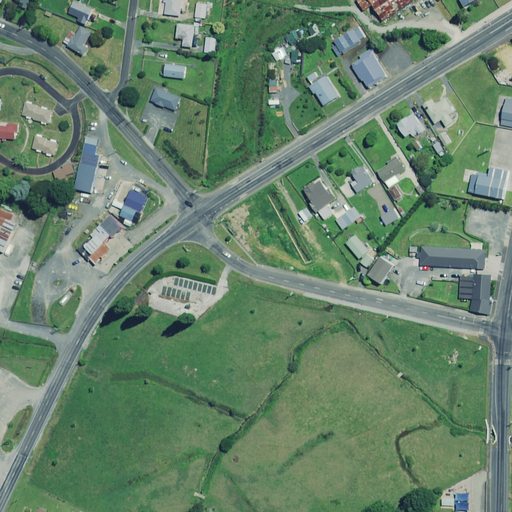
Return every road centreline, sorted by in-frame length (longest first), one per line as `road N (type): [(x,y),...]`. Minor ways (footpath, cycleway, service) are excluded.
road 1 (trunk): [(511,20),(196,218)]
road 2 (trunk): [(196,218),(103,300),(0,500)]
road 3 (residential): [(196,218),(221,252),(254,271),(505,332)]
road 4 (tertiary): [(501,511),(505,332)]
road 5 (residential): [(105,105),(196,218)]
road 6 (residential): [(70,106),(77,130),(57,165),(35,172),(0,158)]
